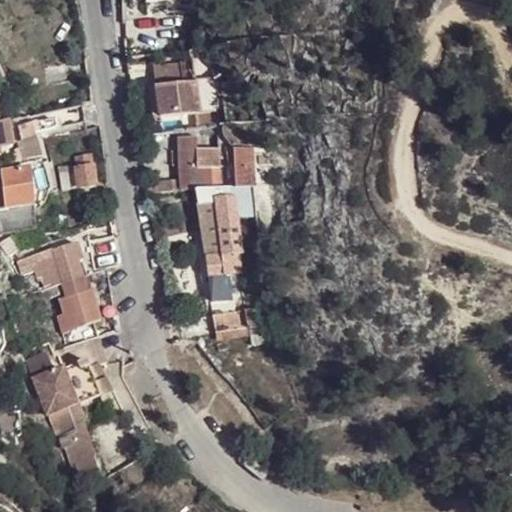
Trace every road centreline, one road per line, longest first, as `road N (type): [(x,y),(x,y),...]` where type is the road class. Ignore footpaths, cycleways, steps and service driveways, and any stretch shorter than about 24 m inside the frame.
road 1 (track): [(511,66),(500,27),(483,10),(454,12),(432,48),(398,189),(419,231),(511,263)]
road 2 (residential): [(159,371),(97,0)]
